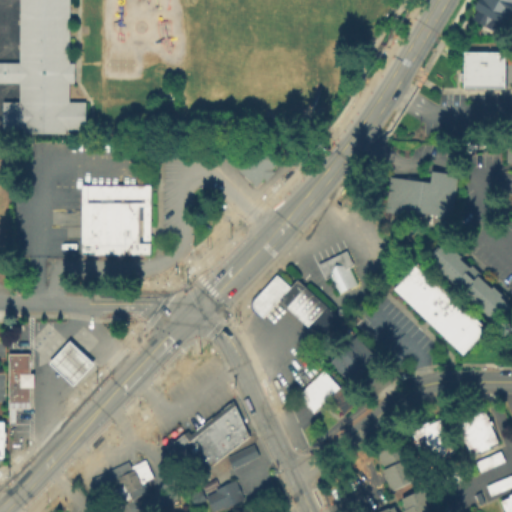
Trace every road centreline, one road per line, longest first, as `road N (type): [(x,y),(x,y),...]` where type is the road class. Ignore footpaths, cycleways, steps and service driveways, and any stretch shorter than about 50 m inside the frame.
road 1 (primary): [(19,511),(314,203),(381,109),(385,82)]
road 2 (primary): [(385,82),(0,492)]
road 3 (tertiary): [(511,381),(413,387),(292,477)]
road 4 (tertiary): [(192,311),(235,351),(292,477)]
road 5 (tertiary): [(192,311),(0,300)]
